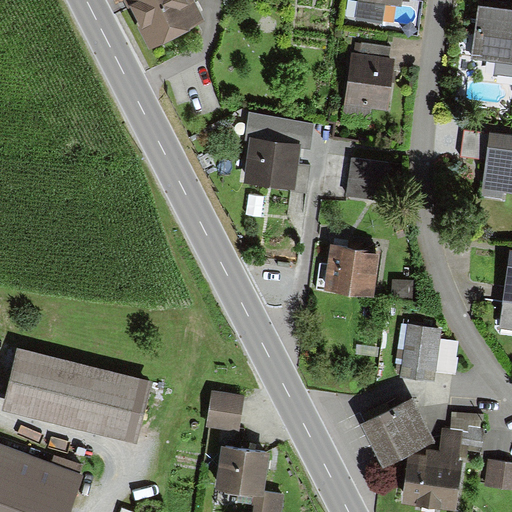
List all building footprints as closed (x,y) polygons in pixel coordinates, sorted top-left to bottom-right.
[(127,0),(152,47),(205,19),(193,0),(127,0)] [(358,0),(355,18),(384,22),(387,3),(402,5),(402,0),(358,0)] [(511,10),(478,6),(471,59),(495,62),(494,74),(511,76),(511,10)] [(357,42),(355,54),(390,59),(392,47),(357,42)] [(352,53),(343,114),(370,118),(372,108),(387,111),(395,59),(390,59),(355,54),(352,53)] [(313,125),(250,113),(245,139),(250,140),(301,147),(310,148),(313,125)] [(511,135),(467,129),(463,158),(486,161),(481,195),(505,199),(506,193),(511,194),(511,135)] [(301,147),(250,140),(244,183),(294,191),(298,165),(301,147)] [(402,165),(351,159),(347,195),(398,201),(402,165)] [(311,167),(298,165),(294,191),(307,193),(311,167)] [(332,246),(330,264),(320,262),(316,290),(375,299),(382,254),(332,246)] [(511,251),(511,252),(501,329),(511,330),(511,251)] [(414,282),(394,281),(393,299),(413,300),(414,282)] [(441,330),(402,324),(396,363),(402,364),(400,376),(434,381),(436,372),(456,375),(458,358),(455,358),(457,342),(439,340),(441,330)] [(140,378),(19,351),(7,403),(127,431),(140,378)] [(246,426),(247,394),(212,392),(211,425),(246,426)] [(412,400),(359,425),(381,470),(434,444),(412,400)] [(453,413),(451,429),(463,430),(467,431),(468,426),(479,427),(480,416),(453,413)] [(451,429),(443,428),(439,452),(427,451),(426,459),(409,457),(403,504),(456,511),(463,460),(459,460),(463,430),(451,429)] [(280,440),(234,431),(224,482),(270,490),(280,440)] [(0,511),(63,511),(76,477),(0,449),(0,511)] [(511,464),(486,463),(484,487),(511,489),(511,464)]
